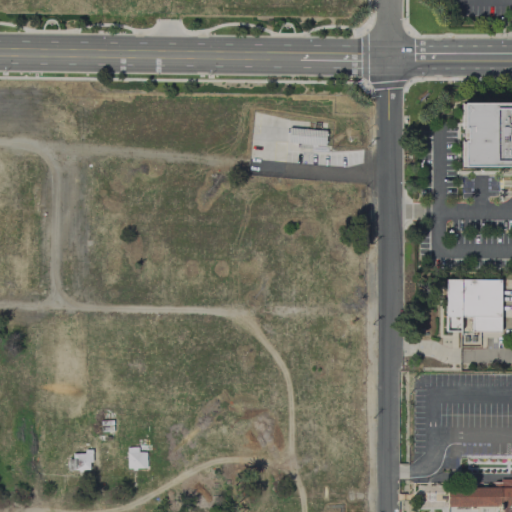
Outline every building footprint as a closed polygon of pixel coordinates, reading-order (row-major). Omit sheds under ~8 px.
[(511,166),(460,166),(460,103),(511,103),(511,166)] [(287,127),(286,141),(323,145),(325,130),(287,127)] [(499,279),(444,279),(444,331),(459,331),(459,316),(471,316),(471,331),(498,331),(499,279)] [(70,469),(89,470),(89,452),(71,452),(70,469)] [(446,487),(446,508),(495,509),(494,511),(511,511),(511,480),(492,480),(492,487),(446,487)]
